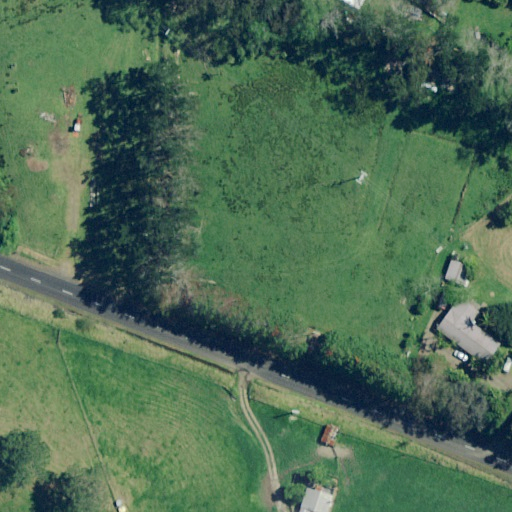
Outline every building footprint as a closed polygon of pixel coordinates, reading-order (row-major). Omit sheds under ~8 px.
[(428,2),(423,0),(409,0),(414,2),(412,7),(423,13),(428,2)] [(477,268),(451,261),(446,279),(472,287),(477,268)] [(454,299),(434,329),(483,361),(502,331),(454,299)] [(341,430),(328,424),(320,443),(334,448),(341,430)] [(307,487),(298,511),(312,511),(313,511),(315,511),(328,511),(334,495),(307,487)]
